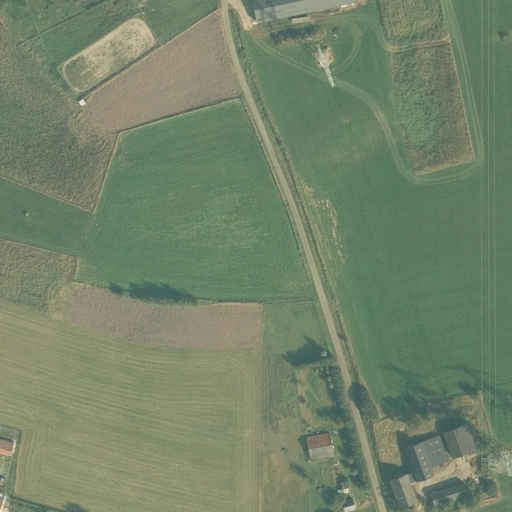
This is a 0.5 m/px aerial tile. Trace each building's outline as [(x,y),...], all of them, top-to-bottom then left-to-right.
[(251,0),(256,21),(354,1),(354,0),(251,0)] [(467,422),(449,426),(455,452),(473,447),(467,422)] [(306,439),(310,458),(310,460),(334,455),(329,433),(305,437),(306,439)] [(400,505),(412,501),(414,500),(408,483),(432,474),(429,466),(448,460),(439,434),(420,441),(403,447),(412,471),(391,479),(400,505)] [(0,438),(0,452),(10,455),(13,442),(0,438)] [(465,494),(468,493),(464,482),(430,493),(434,505),(460,496),(462,501),(467,499),(465,494)] [(340,500),(344,511),(354,507),(350,497),(340,500)]
